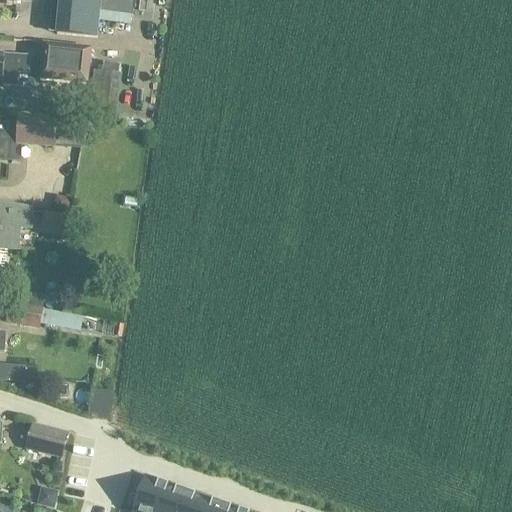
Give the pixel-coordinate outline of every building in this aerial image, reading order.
[(0,0),(0,5),(6,6),(6,3),(16,4),(16,0),(51,0),(49,35),(55,35),(55,38),(98,42),(101,0),(0,0)] [(85,85),(89,49),(41,44),(37,80),(85,85)] [(0,85),(15,87),(16,74),(26,74),(27,58),(0,56),(0,85)] [(114,126),(122,76),(93,72),(86,122),(114,126)] [(53,149),(55,121),(16,118),(15,135),(7,135),(8,126),(0,125),(0,162),(9,163),(10,151),(15,146),(53,149)] [(0,204),(0,251),(19,254),(20,231),(32,232),(33,211),(0,204)] [(40,231),(59,234),(68,236),(71,219),(62,217),(43,214),(40,231)] [(5,325),(39,332),(43,311),(9,305),(5,325)] [(26,369),(10,368),(0,367),(0,382),(9,384),(25,385),(26,369)] [(112,393),(93,390),(90,417),(109,419),(112,393)] [(23,452),(54,462),(60,441),(29,431),(23,452)] [(145,479),(133,511),(157,511),(167,486),(145,479)] [(167,486),(157,511),(177,511),(185,493),(167,486)] [(185,493),(177,511),(198,511),(203,499),(185,493)] [(218,511),(221,505),(203,499),(198,511),(218,511)]
